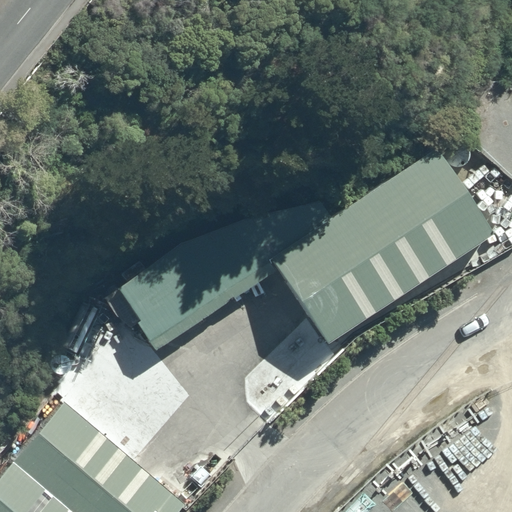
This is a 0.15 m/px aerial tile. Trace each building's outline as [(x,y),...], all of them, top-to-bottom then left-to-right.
[(453,165),(455,168),(458,170),(462,171),(465,170),(469,169),(471,166),(473,163),(474,159),(473,156),(471,153),(468,150),(465,149),(461,149),(458,150),(455,152),(453,154),(452,158),(452,161),(453,165)] [(328,350),(492,245),(436,158),(330,227),(272,263),(328,350)] [(145,344),(272,263),(330,227),(317,204),(230,227),(172,247),(101,290),(145,344)] [(497,232),(499,235),(502,237),(506,238),(509,237),(511,236),(511,216),(509,216),(505,216),(502,217),(499,218),(497,221),(496,225),(496,228),(497,232)] [(0,511),(170,511),(53,414),(0,476),(0,511)]
